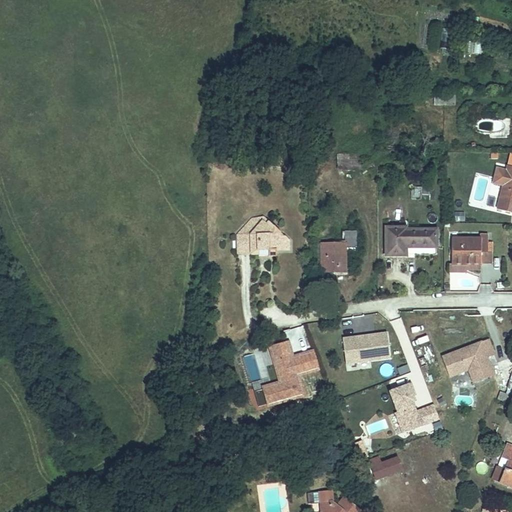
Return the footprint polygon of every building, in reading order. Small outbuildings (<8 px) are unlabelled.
[(449,98),(428,98),(427,107),(448,107),(449,98)] [(511,167),(505,166),(499,165),(498,170),(488,169),(486,178),(489,184),(495,185),(490,210),(511,213),(511,207),(511,167)] [(231,231),(231,245),(243,246),(243,250),(250,250),(252,252),(262,252),(262,253),(269,253),(270,246),(283,246),(283,237),(259,214),(247,214),(231,231)] [(433,229),(379,231),(380,259),(404,258),(404,248),(433,246),(433,229)] [(487,262),(487,251),(483,251),(483,241),(483,233),(475,233),(475,238),(447,239),(448,264),(476,263),(487,262)] [(317,245),(316,276),(342,275),(343,250),(351,249),(350,235),(342,235),(342,245),(317,245)] [(476,269),(476,263),(448,264),(445,264),(446,272),(462,271),(461,269),(476,269)] [(346,367),(391,362),(387,332),(342,338),(346,367)] [(479,352),(487,349),(481,334),(435,352),(442,371),(461,364),(467,378),(486,370),(479,352)] [(261,386),(267,408),(306,398),(301,376),(320,371),(315,350),(294,355),(290,342),(269,347),(278,382),(261,386)] [(421,359),(418,352),(412,354),(414,362),(418,360),(421,359)] [(511,385),(511,355),(502,382),(511,385)] [(511,391),(511,385),(502,382),(500,387),(511,391)] [(402,434),(440,422),(434,404),(418,409),(410,384),(388,391),(402,434)] [(495,385),(492,392),(509,399),(511,392),(511,391),(500,387),(495,385)] [(368,424),(370,433),(388,429),(386,420),(368,424)] [(492,462),(487,476),(511,484),(511,442),(501,438),(497,450),(503,453),(499,464),(492,462)] [(370,479),(395,470),(390,457),(374,464),(371,457),(363,460),(370,479)] [(350,511),(333,500),(327,509),(325,508),(324,492),(301,494),(302,505),(313,504),(313,511),(350,511)]
